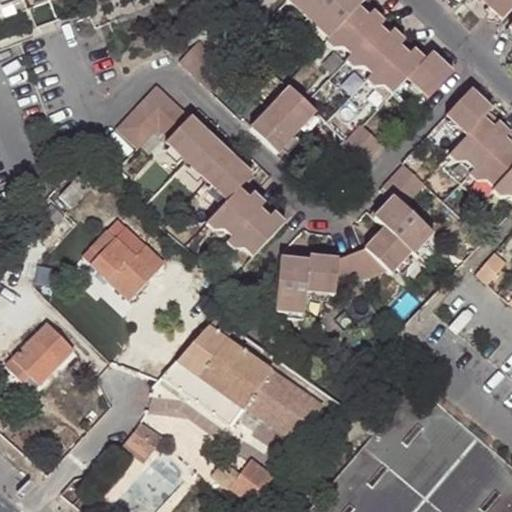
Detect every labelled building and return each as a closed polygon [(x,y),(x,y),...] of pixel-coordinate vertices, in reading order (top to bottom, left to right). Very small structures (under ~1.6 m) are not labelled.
[(449,75),(429,52),(423,59),(413,51),(408,56),(398,46),(403,41),(393,31),(387,36),(377,27),(382,21),(372,12),(367,16),(356,7),(361,2),(363,0),(289,0),(297,8),(290,15),(313,34),(318,30),(328,37),(323,42),(335,50),(343,48),(350,55),(345,61),(355,68),(364,67),(371,74),(367,81),(378,90),(386,87),(392,92),(404,80),(423,102),(449,75)] [(511,0),(481,0),(489,6),(501,19),(511,7),(511,0)] [(372,12),(361,2),(356,7),(367,16),(372,12)] [(13,10),(11,3),(0,6),(0,10),(1,14),(13,10)] [(501,19),(489,6),(484,11),(490,16),(487,20),(495,26),(501,19)] [(393,31),(382,21),(377,27),(387,36),(393,31)] [(178,61),(212,94),(230,71),(225,65),(198,40),(178,61)] [(413,51),(403,41),(398,46),(408,56),(413,51)] [(183,164),(208,137),(154,87),(115,129),(135,149),(156,128),(167,139),(163,145),(183,164)] [(247,128),(274,154),(313,111),(287,87),(247,128)] [(511,149),(503,141),(509,134),(499,126),(493,132),(481,121),(487,115),(490,112),(467,93),(444,120),(464,138),(444,159),(454,168),(461,164),(472,174),(467,180),(477,187),(485,185),(493,192),(489,197),(497,204),(509,202),(511,204),(511,149)] [(481,121),(493,132),(499,126),(487,115),(481,121)] [(358,122),(326,156),(340,171),(349,178),(378,147),(358,122)] [(503,141),(511,149),(511,137),(509,134),(503,141)] [(208,137),(183,164),(225,203),(203,226),(211,232),(217,232),(227,242),(225,247),(231,252),(238,251),(249,261),(264,244),(284,222),(275,214),(269,220),(258,209),(264,203),(255,196),(249,200),(237,189),(242,184),(250,175),(208,137)] [(388,200),(392,195),(394,197),(405,208),(425,187),(404,166),(380,192),(388,200)] [(93,179),(83,169),(58,195),(69,206),(93,179)] [(255,196),(242,184),(237,189),(249,200),(255,196)] [(434,235),(405,208),(394,197),(374,219),(384,229),(365,249),(338,260),(309,258),(308,262),(305,294),(335,297),(335,293),(388,270),(393,276),(411,255),(419,262),(428,250),(425,247),(434,235)] [(275,214),(264,203),(258,209),(269,220),(275,214)] [(29,225),(40,236),(60,216),(49,205),(29,225)] [(122,227),(113,238),(131,257),(143,246),(122,227)] [(87,247),(95,256),(89,264),(126,300),(162,263),(143,246),(131,257),(113,238),(104,229),(87,247)] [(484,289),(501,269),(490,258),(472,279),(484,289)] [(286,318),(302,320),(305,294),(308,262),(279,260),(274,312),(286,314),(286,318)] [(191,377),(181,391),(227,424),(259,380),(284,396),(280,402),(308,421),(318,406),(221,337),(229,326),(213,314),(183,349),(171,363),(191,377)] [(70,348),(44,323),(2,366),(13,377),(21,369),(27,375),(36,383),(70,348)] [(159,376),(181,391),(191,377),(171,363),(159,376)] [(19,384),(27,375),(21,369),(13,377),(19,384)] [(311,511),(511,511),(511,464),(419,386),(311,511)] [(140,423),(116,454),(128,464),(133,458),(141,465),(160,439),(140,423)] [(225,485),(223,488),(241,502),(265,471),(246,457),(233,474),(225,485)] [(206,470),(225,485),(233,474),(214,459),(206,470)]
